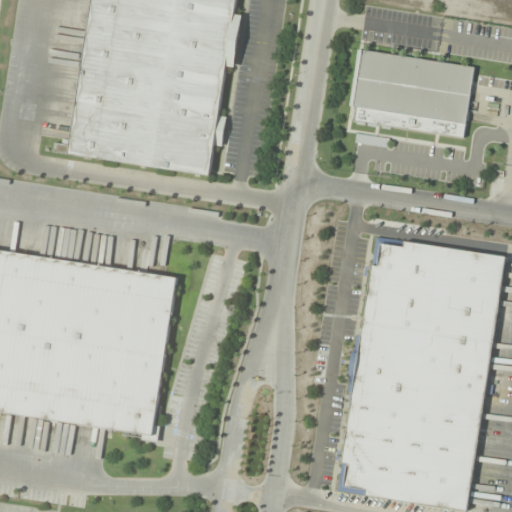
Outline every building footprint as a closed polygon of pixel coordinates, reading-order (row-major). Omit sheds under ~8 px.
[(96,0),(76,158),(210,175),(213,147),(221,145),(225,117),(220,116),(226,68),(234,67),(241,15),(235,14),(236,0),(96,0)] [(474,67),(358,50),(350,107),(355,107),(353,122),(463,138),(474,67)] [(388,139),(356,136),(355,145),(387,148),(388,139)] [(469,510),(503,256),(402,243),(402,244),(378,241),(375,265),(370,265),(339,493),(469,510)] [(176,275),(0,251),(0,413),(155,434),(176,275)]
